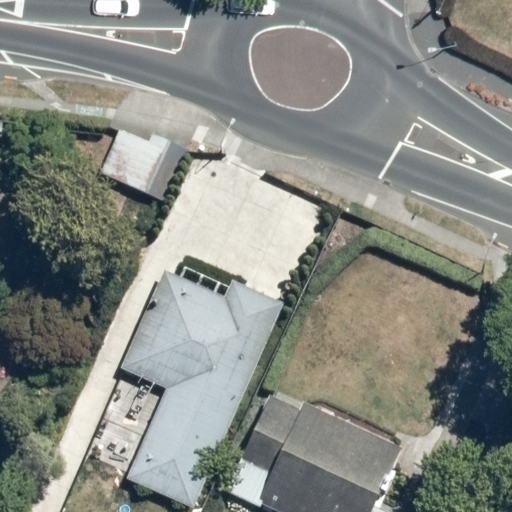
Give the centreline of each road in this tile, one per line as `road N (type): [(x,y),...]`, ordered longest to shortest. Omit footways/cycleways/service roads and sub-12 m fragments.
road 1 (secondary): [(0,16),(222,47)]
road 2 (secondary): [(511,210),(415,165),(332,139)]
road 3 (secondary): [(332,139),(307,146),(258,135),(225,97),(222,47)]
road 4 (secondary): [(377,64),(422,103),(511,150)]
